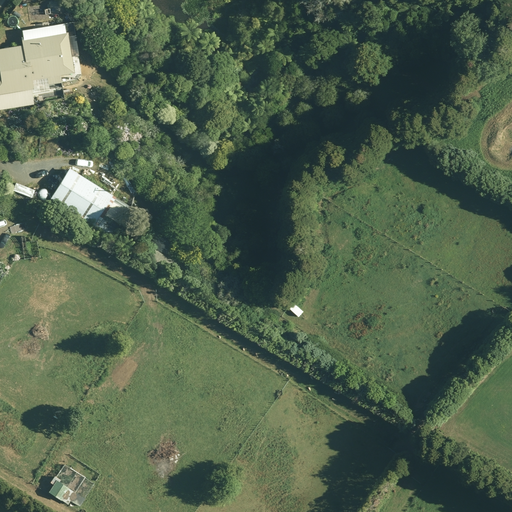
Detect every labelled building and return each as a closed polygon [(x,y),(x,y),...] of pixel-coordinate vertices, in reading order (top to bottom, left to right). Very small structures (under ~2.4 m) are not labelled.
[(30,95),(49,92),(48,88),(63,85),(61,77),(71,76),(62,25),(21,32),(23,47),(0,51),(0,110),(32,105),(30,95)] [(54,192),(48,202),(110,242),(115,235),(129,213),(113,203),(116,200),(69,169),(54,192)] [(119,399),(127,387),(118,381),(110,394),(119,399)] [(410,434),(419,422),(409,415),(401,427),(410,434)] [(80,508),(92,488),(83,482),(85,478),(66,467),(50,493),(69,505),(70,502),(80,508)]
